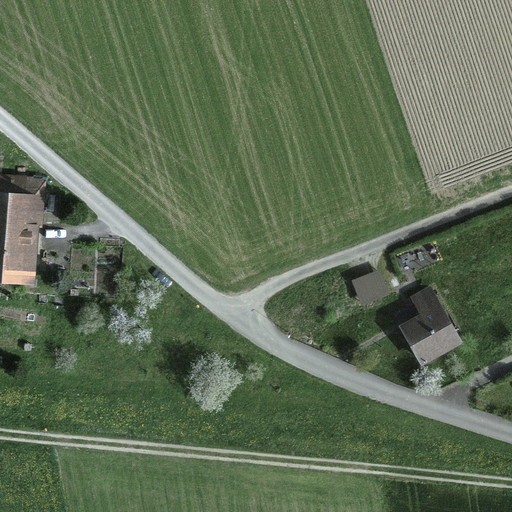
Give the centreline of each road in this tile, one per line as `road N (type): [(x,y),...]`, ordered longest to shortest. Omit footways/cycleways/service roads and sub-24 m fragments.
road 1 (unclassified): [(511,437),(306,360),(239,316),(0,118)]
road 2 (track): [(0,433),(511,483)]
road 3 (track): [(511,188),(262,284),(239,316)]
